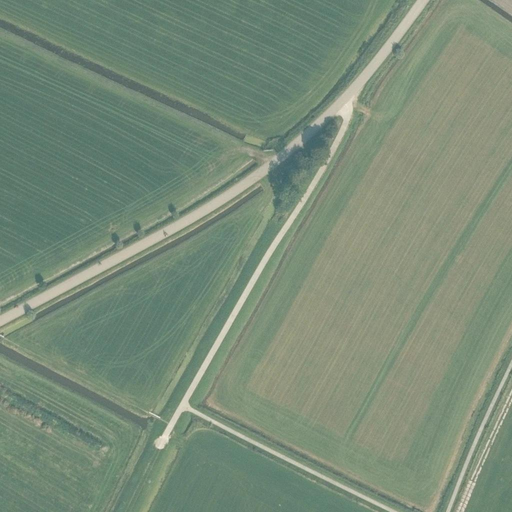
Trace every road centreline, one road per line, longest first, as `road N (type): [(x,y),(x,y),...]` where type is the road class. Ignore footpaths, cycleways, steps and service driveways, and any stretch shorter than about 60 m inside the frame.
road 1 (tertiary): [(0,321),(272,165),(360,82),(424,0)]
road 2 (track): [(347,511),(164,437)]
road 3 (track): [(511,396),(459,511)]
